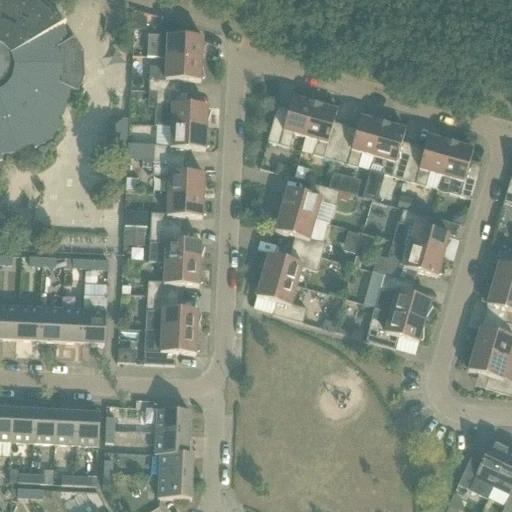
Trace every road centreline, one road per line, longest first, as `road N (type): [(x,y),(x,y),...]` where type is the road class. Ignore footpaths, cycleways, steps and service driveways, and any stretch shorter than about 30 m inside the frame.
road 1 (residential): [(214,388),(233,95),(248,66),(268,63),(503,132)]
road 2 (residential): [(511,418),(444,409),(435,394),(503,132)]
road 3 (residential): [(214,388),(0,378)]
road 4 (residential): [(213,511),(214,388)]
